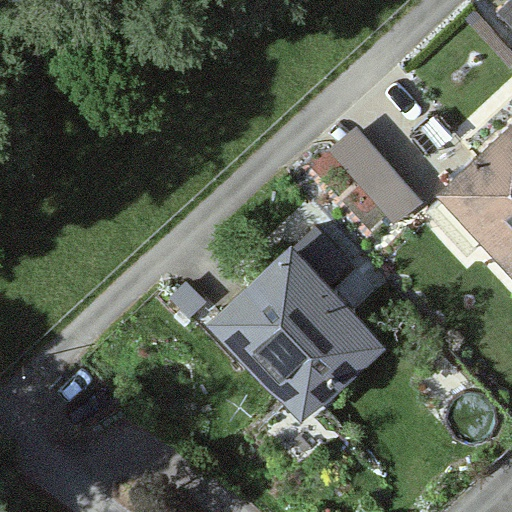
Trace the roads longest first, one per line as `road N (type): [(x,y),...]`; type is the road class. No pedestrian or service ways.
road 1 (residential): [(0,413),(447,0)]
road 2 (residential): [(242,511),(161,439),(108,451),(73,491)]
